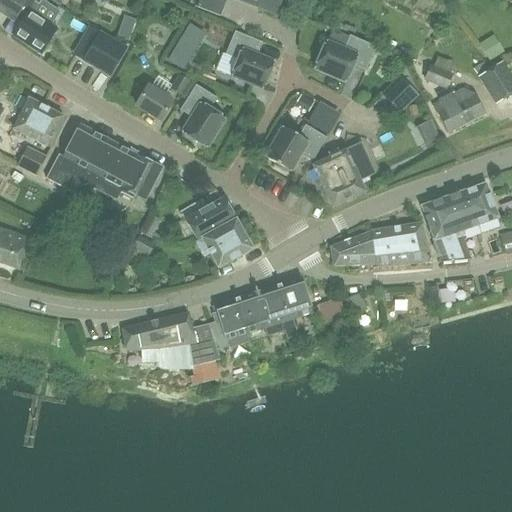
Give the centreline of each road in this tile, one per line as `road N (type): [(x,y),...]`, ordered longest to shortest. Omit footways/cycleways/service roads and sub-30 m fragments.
road 1 (tertiary): [(298,246),(218,288),(116,311),(37,303),(0,290)]
road 2 (residential): [(225,187),(0,43)]
road 3 (tertiary): [(298,246),(368,209),(511,159)]
road 4 (residential): [(298,246),(327,276),(353,281),(511,262)]
road 5 (residential): [(225,187),(287,80)]
